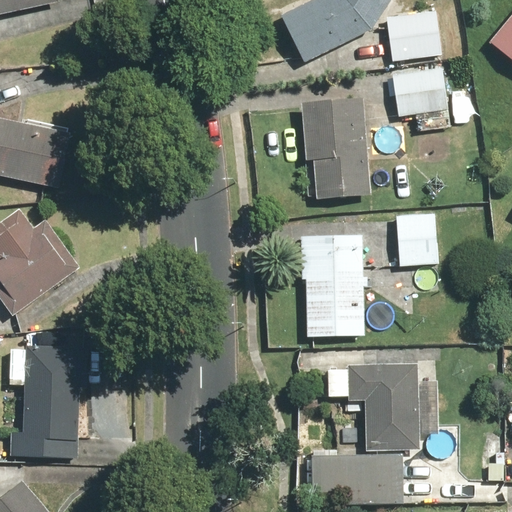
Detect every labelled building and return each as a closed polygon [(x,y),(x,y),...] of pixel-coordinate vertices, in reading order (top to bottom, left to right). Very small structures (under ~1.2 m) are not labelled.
[(0,0),(0,17),(65,2),(64,0),(0,0)] [(391,0),(318,0),(282,18),(305,64),(370,32),(391,0)] [(436,13),(388,20),(395,70),(443,63),(436,13)] [(511,20),(491,46),(511,63),(511,20)] [(365,86),(366,98),(395,96),(397,120),(416,118),(417,135),(437,133),(435,116),(449,115),(444,72),(393,78),(394,85),(365,86)] [(368,200),(363,103),(305,105),(307,163),(316,163),(318,202),(368,200)] [(0,178),(59,189),(71,124),(30,117),(28,127),(0,121),(0,178)] [(0,224),(0,297),(15,316),(77,265),(41,221),(33,228),(19,210),(0,224)] [(437,215),(399,217),(402,268),(440,266),(437,215)] [(300,281),(307,281),(308,339),(364,338),(363,239),(299,240),(300,281)] [(13,435),(12,458),(76,462),(82,354),(29,351),(11,350),(8,391),(27,392),(25,436),(13,435)] [(421,453),(419,366),(329,368),(329,399),(350,398),(350,403),(368,402),(369,454),(421,453)] [(49,511),(22,483),(0,504),(0,511),(49,511)]
